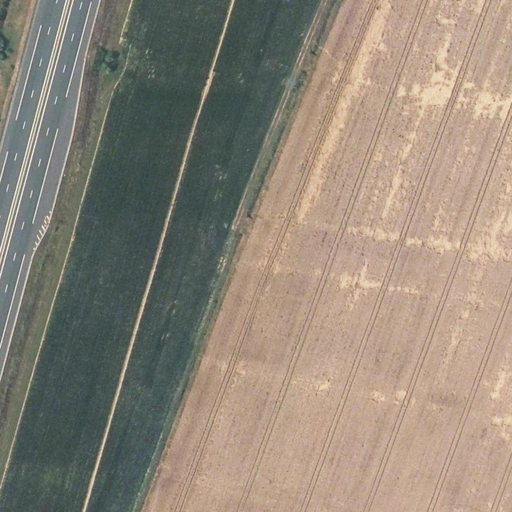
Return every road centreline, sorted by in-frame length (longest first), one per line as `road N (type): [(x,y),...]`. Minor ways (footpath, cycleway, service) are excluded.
road 1 (motorway): [(0,313),(82,0)]
road 2 (track): [(326,0),(238,222)]
road 3 (motorway): [(55,0),(0,210)]
